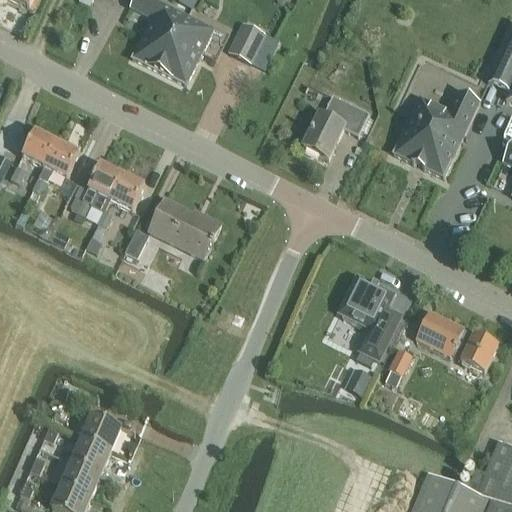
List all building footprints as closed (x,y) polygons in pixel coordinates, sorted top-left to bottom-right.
[(9,0),(9,3),(30,13),(36,0),(9,0)] [(91,0),(81,0),(79,5),(91,10),(94,1),(91,0)] [(137,0),(131,14),(154,26),(134,63),(159,76),(187,19),(167,9),(148,0),(137,0)] [(173,0),(194,11),(200,0),(173,0)] [(187,19),(159,76),(188,91),(218,34),(214,33),(198,25),(187,19)] [(244,27),(230,56),(252,67),(266,38),(244,27)] [(511,40),(490,87),(511,97),(511,95),(511,40)] [(481,106),(459,96),(450,116),(421,102),(394,159),(445,182),(481,106)] [(358,141),(368,119),(332,101),(323,119),(319,118),(304,151),(329,163),(343,134),(358,141)] [(45,171),(57,146),(35,135),(23,160),(45,171)] [(57,146),(45,171),(46,171),(33,195),(42,200),(55,176),(67,181),(79,157),(57,146)] [(511,147),(503,166),(511,170),(511,147)] [(1,159),(0,160),(0,188),(12,165),(1,159)] [(111,203),(122,178),(100,168),(83,203),(92,207),(97,196),(111,203)] [(27,176),(18,171),(10,185),(20,190),(27,176)] [(122,178),(111,203),(133,213),(144,189),(122,178)] [(76,201),(71,211),(73,216),(77,218),(83,205),(83,204),(82,204),(76,201)] [(151,234),(207,262),(223,228),(206,219),(204,223),(166,204),(151,234)] [(86,222),(92,209),(83,205),(77,218),(86,222)] [(107,233),(114,220),(105,215),(98,229),(107,233)] [(23,216),(17,228),(24,232),(31,219),(23,216)] [(138,265),(150,241),(137,235),(125,258),(138,265)] [(92,243),(87,253),(98,259),(103,248),(92,243)] [(374,333),(367,346),(362,355),(382,365),(405,320),(391,312),(398,298),(361,280),(341,316),(345,318),(346,321),(358,327),(361,326),(374,333)] [(313,284),(307,295),(314,298),(319,288),(313,284)] [(417,342),(489,378),(502,351),(431,316),(417,342)] [(407,379),(416,361),(403,355),(394,372),(407,379)] [(346,393),(361,401),(364,402),(374,383),(356,374),(346,393)] [(66,406),(84,414),(90,402),(72,394),(66,406)] [(70,411),(61,407),(55,422),(64,426),(70,411)] [(79,443),(109,455),(119,432),(89,420),(79,443)] [(51,431),(45,445),(42,453),(51,457),(54,449),(59,435),(51,431)] [(109,455),(79,443),(70,465),(100,477),(109,455)] [(511,511),(511,450),(498,445),(486,476),(478,473),(469,495),(431,478),(416,511),(485,511),(488,506),(493,508),(491,511),(511,511)] [(47,467),(37,462),(31,477),(40,481),(47,467)] [(100,477),(70,465),(61,487),(91,500),(100,477)] [(36,490),(27,486),(21,500),(30,504),(36,490)] [(85,511),(91,500),(61,487),(51,511),(52,511),(85,511)]
